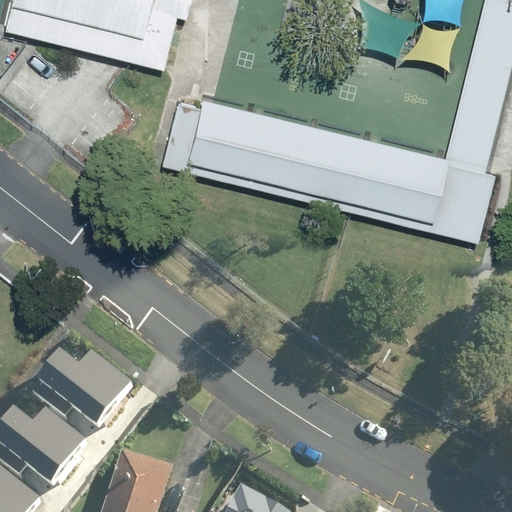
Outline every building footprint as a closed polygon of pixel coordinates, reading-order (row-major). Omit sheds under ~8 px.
[(181,0),(1,0),(0,8),(0,19),(167,60),(181,0)] [(511,0),(475,0),(443,149),(198,96),(180,176),(484,242),(501,166),(511,112),(511,0)] [(88,443),(127,393),(86,361),(71,380),(56,368),(32,400),(88,443)] [(0,436),(0,465),(47,501),(68,473),(83,455),(40,422),(26,440),(8,426),(0,436)] [(158,511),(171,471),(118,456),(101,511),(158,511)] [(0,511),(31,511),(33,510),(0,484),(0,511)] [(267,511),(237,494),(226,511),(267,511)]
